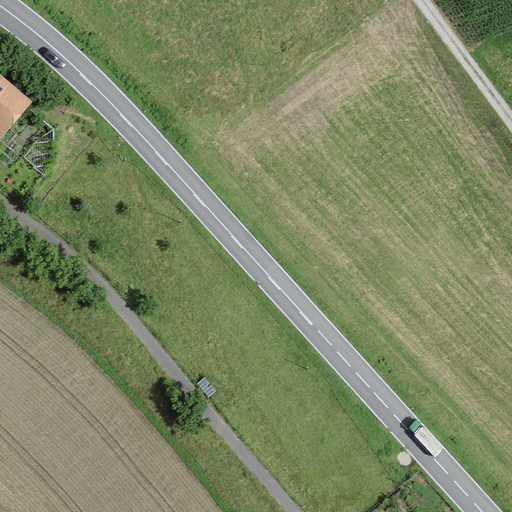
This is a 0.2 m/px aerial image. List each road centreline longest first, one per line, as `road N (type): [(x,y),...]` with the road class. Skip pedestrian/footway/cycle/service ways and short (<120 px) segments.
road 1 (secondary): [(0,5),(128,121),(481,511)]
road 2 (residential): [(293,511),(101,286),(0,201)]
road 3 (track): [(419,0),(511,121)]
